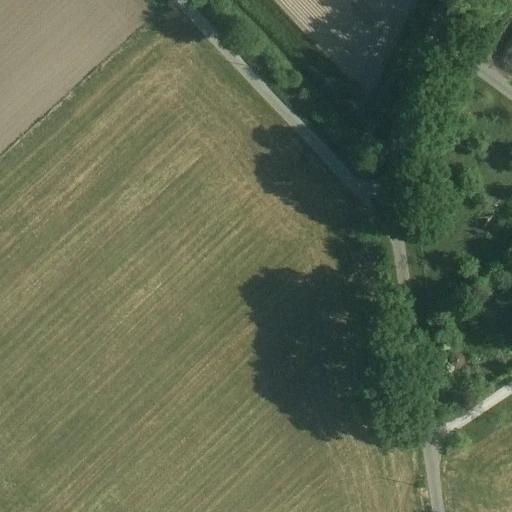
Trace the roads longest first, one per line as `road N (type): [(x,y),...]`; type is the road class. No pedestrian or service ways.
road 1 (unclassified): [(443,511),(405,235),(404,160),(408,101),(454,0)]
road 2 (track): [(405,235),(188,0)]
